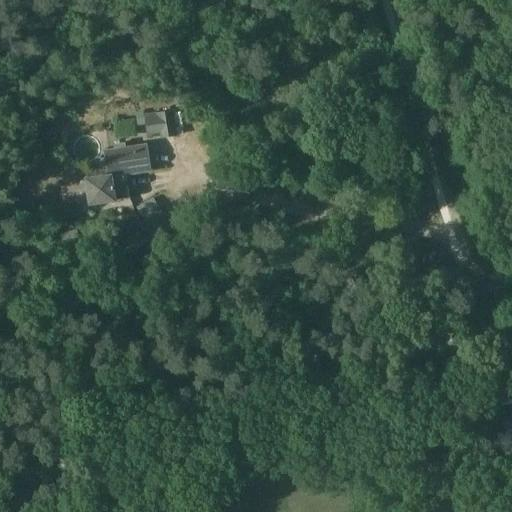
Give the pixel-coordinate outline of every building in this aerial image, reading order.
[(172,114),(146,118),(148,136),(162,134),(163,140),(176,138),(172,114)] [(134,124),(115,126),(117,142),(136,140),(134,124)] [(109,179),(87,183),(91,206),(130,201),(127,177),(150,173),(147,148),(125,151),(125,146),(116,148),(116,152),(105,154),(109,179)] [(153,202),(137,211),(147,229),(148,230),(162,222),(164,221),(160,214),(153,202)] [(162,222),(148,230),(147,231),(156,247),(172,238),(162,222)]
